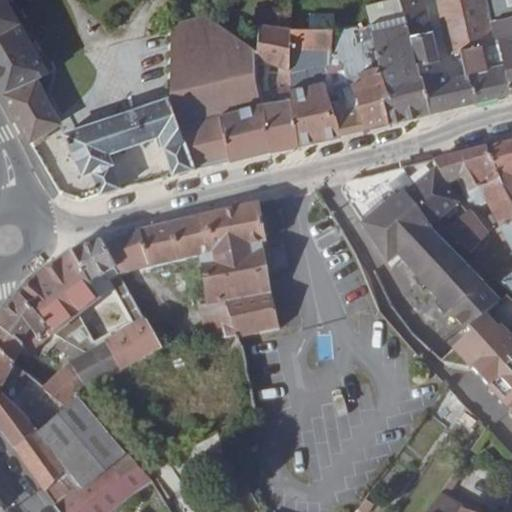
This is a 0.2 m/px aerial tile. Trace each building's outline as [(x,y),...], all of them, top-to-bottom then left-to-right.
[(0,0),(0,86),(4,93),(39,77),(54,70),(13,0),(0,0)] [(432,112),(401,0),(385,0),(367,5),(373,38),(390,123),(432,112)] [(494,41),(483,0),(438,0),(449,54),(462,51),(466,74),(445,79),(441,60),(434,31),(426,0),(401,0),(432,112),(511,92),(500,39),(494,41)] [(511,0),(483,0),(494,41),(500,39),(511,92),(511,0)] [(258,50),(257,59),(280,66),(278,80),(282,100),(264,103),(272,151),(300,145),(290,70),(292,28),(292,11),(280,10),(279,17),(278,26),(267,24),(260,24),(258,50)] [(172,24),(171,97),(196,168),(272,151),(264,103),(257,61),(257,59),(258,50),(208,15),(172,24)] [(267,16),(267,24),(278,26),(279,17),(267,16)] [(390,123),(373,38),(362,41),(358,26),(353,27),(349,27),(334,29),(331,68),(326,84),(341,135),(390,123)] [(331,68),(334,29),(327,29),(292,28),(290,70),(300,145),(342,136),(341,135),(326,84),(331,68)] [(257,61),(264,103),(282,100),(278,80),(280,66),(257,59),(257,61)] [(39,77),(4,93),(9,103),(8,104),(35,147),(64,128),(39,77)] [(196,168),(171,97),(64,133),(84,175),(91,171),(100,194),(122,188),(109,153),(161,135),(173,174),(196,168)] [(511,142),(488,148),(501,181),(511,202),(511,142)] [(488,148),(435,160),(450,184),(459,181),(463,179),(474,203),(475,206),(486,201),(500,229),(511,249),(511,274),(500,284),(511,292),(511,202),(501,181),(488,148)] [(450,184),(435,160),(347,182),(345,183),(343,186),(342,190),(342,192),(363,223),(389,263),(398,255),(466,332),(468,331),(499,304),(501,303),(443,245),(430,231),(433,228),(431,226),(438,221),(461,204),(449,185),(450,184)] [(463,179),(459,181),(470,205),(474,203),(463,179)] [(260,203),(207,215),(239,337),(281,328),(272,293),(271,293),(265,243),(268,242),(260,203)] [(468,212),(446,228),(453,236),(471,255),(488,236),(468,212)] [(103,243),(121,275),(152,268),(200,256),(206,304),(201,305),(209,339),(224,338),(224,339),(239,337),(207,215),(141,230),(103,243)] [(438,221),(431,226),(433,228),(430,231),(443,245),(453,236),(446,228),(438,221)] [(103,243),(102,242),(73,252),(30,281),(20,295),(43,321),(51,335),(86,353),(106,342),(121,371),(162,347),(121,275),(103,243)] [(0,319),(0,350),(17,364),(25,348),(33,356),(51,335),(43,321),(20,295),(0,319)] [(511,319),(499,304),(468,331),(470,334),(511,381),(511,393),(503,401),(511,411),(511,319)] [(69,362),(43,387),(66,410),(79,399),(77,396),(79,395),(121,371),(106,342),(86,353),(69,362)] [(0,392),(1,393),(12,371),(23,379),(27,373),(17,364),(0,350),(0,392)] [(55,505),(59,511),(115,511),(153,482),(154,482),(147,475),(129,455),(127,456),(107,472),(54,420),(39,433),(25,415),(1,393),(0,392),(0,428),(14,449),(55,505)] [(66,410),(54,420),(107,472),(127,456),(79,399),(66,410)] [(218,433),(153,471),(169,497),(185,487),(179,476),(228,448),(218,433)] [(441,491),(427,511),(472,511),(458,506),(460,501),(460,500),(443,487),(441,491)] [(460,501),(458,506),(472,511),(477,511),(480,507),(460,500),(460,501)]
